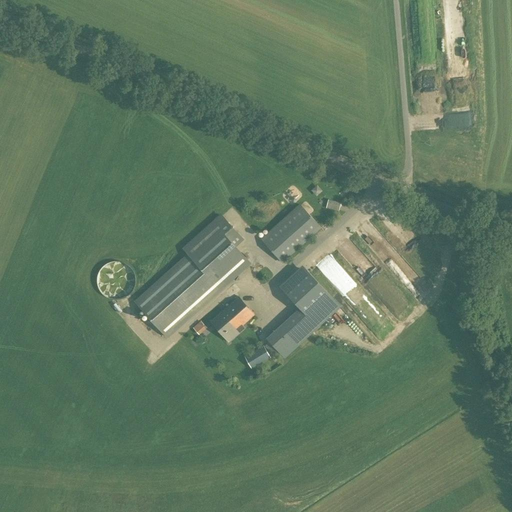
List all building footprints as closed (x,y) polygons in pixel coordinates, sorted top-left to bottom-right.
[(318,185),(312,190),(317,196),(323,191),(318,185)] [(341,203),(329,199),(326,208),(339,211),(341,203)] [(320,227),(301,205),(262,240),(282,262),(320,227)] [(189,255),(136,303),(167,337),(250,263),(236,247),(244,240),(223,216),(185,250),(189,255)] [(300,309),(281,325),(298,346),(342,306),(303,264),(280,285),(300,309)] [(229,342),(239,334),(245,328),(243,325),(255,314),(240,297),(211,321),(229,342)] [(201,334),(209,327),(202,320),(195,327),(201,334)] [(281,325),(274,332),(291,351),(298,346),(281,325)] [(266,338),(284,358),(291,351),(274,332),(266,338)] [(252,369),(270,358),(263,345),(245,357),(252,369)]
